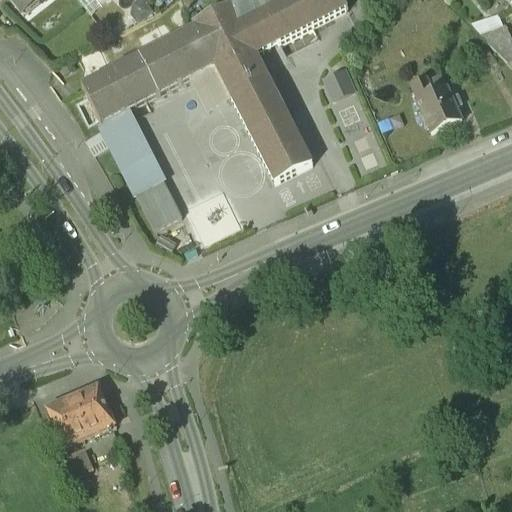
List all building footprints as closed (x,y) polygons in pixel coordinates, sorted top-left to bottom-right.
[(7,0),(19,14),(35,1),(39,6),(46,0),(7,0)] [(311,169),(255,60),(346,14),(338,0),(259,0),(231,14),(230,12),(193,31),(195,33),(81,92),(101,130),(125,117),(214,71),(274,188),(311,169)] [(511,0),(492,0),(511,20),(511,0)] [(479,34),(505,31),(503,19),(478,22),(479,34)] [(484,42),(475,46),(481,52),(487,50),(484,42)] [(487,50),(481,52),(501,72),(511,66),(511,64),(503,43),(487,50)] [(488,63),(480,66),(486,80),(493,77),(488,63)] [(440,96),(426,102),(419,87),(403,94),(410,109),(409,109),(424,143),(455,130),(449,116),(455,114),(451,105),(445,107),(440,96)] [(163,188),(125,117),(101,130),(138,201),(163,188)] [(138,201),(136,202),(155,237),(181,223),(163,188),(138,201)] [(204,245),(240,230),(225,193),(189,209),(204,245)] [(94,393),(42,416),(59,455),(111,433),(94,393)] [(81,455),(60,465),(70,483),(89,474),(81,455)]
